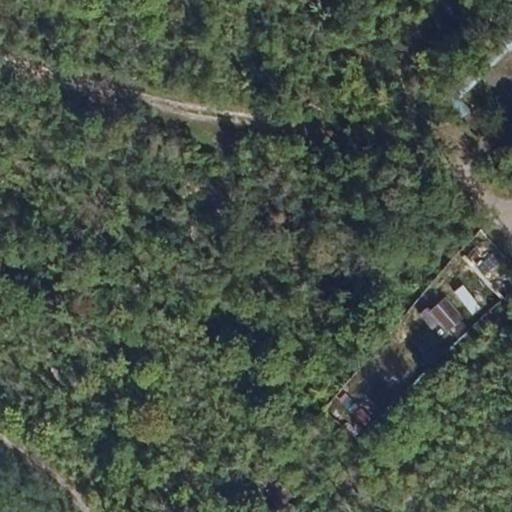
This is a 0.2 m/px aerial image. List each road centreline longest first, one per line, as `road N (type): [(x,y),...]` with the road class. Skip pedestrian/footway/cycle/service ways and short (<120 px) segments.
road 1 (track): [(0,52),(111,93),(402,140)]
road 2 (track): [(261,511),(389,374)]
road 3 (track): [(379,88),(288,0)]
road 4 (track): [(511,203),(402,140)]
